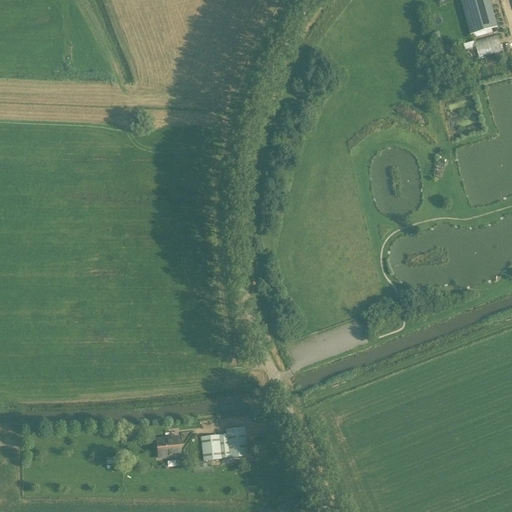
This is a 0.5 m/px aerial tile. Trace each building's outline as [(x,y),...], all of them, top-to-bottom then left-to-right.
[(417,0),(411,0),(400,3),(408,29),(421,25),(424,36),(433,34),(430,23),(425,24),(417,0)] [(461,0),(471,35),(498,27),(490,0),(461,0)] [(502,49),(498,34),(475,40),(479,56),(502,49)] [(226,435),(200,438),(203,462),(247,456),(244,428),(226,430),(226,435)] [(156,440),(158,458),(179,456),(178,438),(156,440)]
